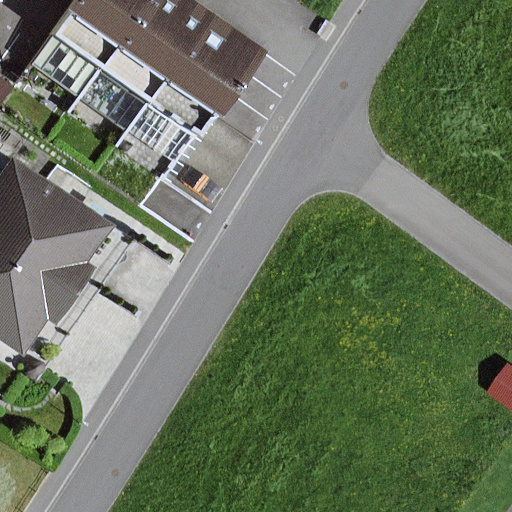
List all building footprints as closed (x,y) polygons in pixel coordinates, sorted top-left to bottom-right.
[(76,0),(31,63),(81,98),(149,0),(76,0)] [(195,0),(149,0),(81,98),(131,133),(214,13),(195,0)] [(214,13),(131,133),(174,164),(194,136),(198,139),(216,113),(224,119),(272,53),(214,13)] [(336,27),(326,21),(317,35),(326,42),(336,27)] [(0,105),(13,87),(0,78),(0,105)] [(386,88),(373,89),(374,107),(387,106),(386,88)] [(0,341),(24,358),(49,321),(58,327),(98,269),(89,263),(115,227),(15,158),(0,179),(0,341)] [(511,366),(492,393),(511,407),(511,366)]
